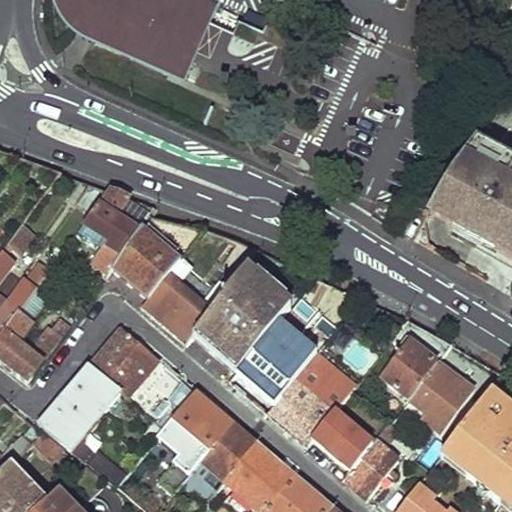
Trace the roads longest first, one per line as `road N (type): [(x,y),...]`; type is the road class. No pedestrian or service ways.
road 1 (residential): [(0,382),(18,397),(41,397),(118,313),(355,511)]
road 2 (primary): [(30,146),(429,292)]
road 3 (primary): [(429,292),(299,202),(108,133)]
road 4 (secondary): [(108,133),(86,102),(39,73),(21,0)]
